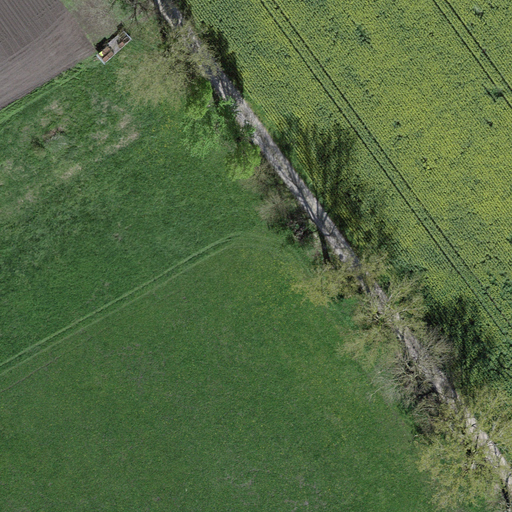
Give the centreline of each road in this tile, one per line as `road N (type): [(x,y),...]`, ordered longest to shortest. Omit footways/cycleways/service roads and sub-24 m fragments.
road 1 (track): [(511,474),(168,0)]
road 2 (track): [(0,125),(84,74),(113,43),(133,0)]
